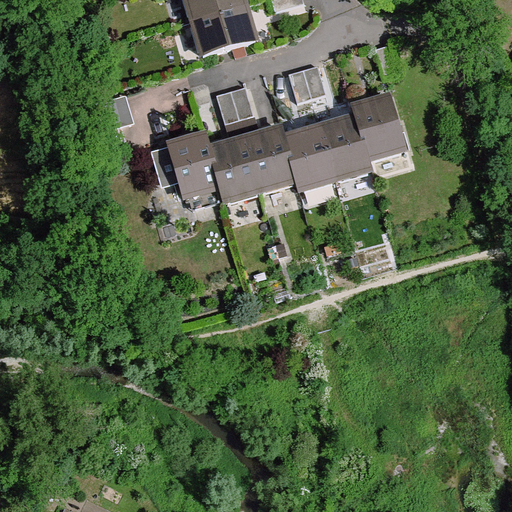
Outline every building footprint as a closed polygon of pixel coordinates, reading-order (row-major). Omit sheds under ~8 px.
[(238,1),(239,0),(187,0),(194,24),(241,10),(238,1)] [(303,0),(275,0),(273,1),(277,15),(305,7),(303,0)] [(244,20),(241,10),(194,24),(205,60),(257,44),(250,19),(244,20)] [(391,48),(377,53),(385,81),(399,77),(391,48)] [(319,70),(305,74),(313,102),(327,98),(319,70)] [(305,74),(290,78),(299,106),(313,102),(305,74)] [(247,91),(232,95),(241,123),(255,119),(247,91)] [(232,95),(218,99),(226,127),(241,123),(232,95)] [(106,133),(135,125),(126,97),(98,105),(106,133)] [(355,116),(357,121),(369,164),(406,153),(391,101),(364,108),(366,113),(355,116)] [(255,119),(241,123),(245,136),(259,132),(255,119)] [(332,133),(323,136),(337,183),(372,173),(369,164),(357,121),(331,129),(332,133)] [(245,136),(241,123),(226,127),(230,140),(245,136)] [(258,145),(248,147),(262,195),(298,184),(285,141),(283,132),(257,140),(258,145)] [(311,134),(285,141),(298,184),(301,194),(337,183),(323,136),(313,138),(311,134)] [(196,142),(170,149),(172,155),(178,176),(186,201),(222,191),(211,153),(208,144),(198,146),(196,142)] [(237,145),(211,153),(222,191),(226,205),(262,195),(248,147),(238,150),(237,145)] [(163,180),(178,176),(172,155),(157,160),(163,180)]
